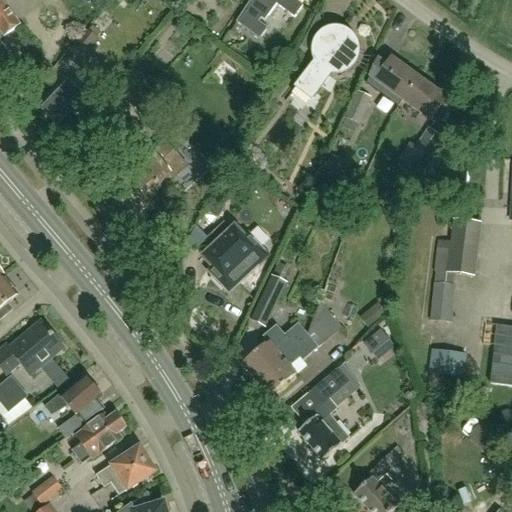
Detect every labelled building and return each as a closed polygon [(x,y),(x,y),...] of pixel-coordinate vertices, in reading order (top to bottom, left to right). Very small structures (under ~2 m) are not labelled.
[(4,0),(0,0),(0,40),(4,38),(19,26),(2,4),(6,1),(4,0)] [(266,32),(255,23),(262,13),(268,17),(276,6),(294,19),(303,7),(298,4),(301,0),(251,0),(235,24),(259,41),(266,32)] [(23,26),(0,43),(0,53),(3,57),(31,37),(23,26)] [(82,60),(98,40),(87,30),(71,51),(82,60)] [(311,100),(331,73),(336,74),(341,73),(346,71),(350,69),(353,65),(356,61),(357,56),(358,51),(357,46),(355,41),(352,37),(349,34),(344,31),(340,30),(335,30),(330,30),(325,32),(321,35),(318,39),(315,43),(314,48),(314,53),(315,58),(316,62),(296,88),(311,100)] [(399,108),(404,102),(403,101),(419,80),(392,60),(376,82),(380,84),(375,91),(399,108)] [(125,101),(141,118),(165,93),(148,78),(125,101)] [(38,108),(54,123),(57,127),(72,112),(76,116),(85,107),(81,103),(84,100),(64,80),(38,108)] [(419,80),(403,101),(404,102),(431,121),(446,100),(419,80)] [(358,92),(346,119),(359,126),(372,99),(358,92)] [(428,129),(415,148),(410,144),(399,161),(418,174),(428,160),(442,139),(428,129)] [(153,152),(126,175),(144,197),(170,175),(174,180),(187,168),(165,142),(153,152)] [(339,186),(347,167),(329,159),(321,178),(339,186)] [(447,273),(474,277),(481,225),(453,222),(447,273)] [(229,294),(269,257),(263,252),(248,235),(245,238),(236,228),(232,232),(225,225),(207,241),(214,248),(202,259),(211,269),(208,271),(229,294)] [(287,284),(283,282),(288,269),(278,265),(259,306),(274,312),(287,284)] [(0,322),(14,311),(9,305),(20,296),(3,276),(0,278),(0,322)] [(321,305),(308,336),(319,349),(343,329),(321,305)] [(31,377),(63,350),(41,322),(9,348),(6,345),(0,349),(0,366),(7,375),(20,364),(31,377)] [(255,383),(308,337),(298,325),(284,337),(277,329),(264,339),(269,344),(241,367),(255,383)] [(370,340),(382,354),(392,345),(379,331),(370,340)] [(319,349),(308,337),(255,383),(269,399),(297,375),(291,368),(300,360),(302,363),(319,349)] [(311,423),(298,434),(323,463),(341,447),(349,440),(328,416),(336,410),(329,402),(350,384),(338,370),(307,396),(318,409),(308,418),(311,423)] [(0,386),(0,403),(8,413),(28,398),(11,377),(0,386)] [(103,411),(96,402),(101,398),(99,395),(101,391),(97,387),(93,388),(86,379),(62,399),(60,396),(46,408),(52,416),(68,407),(77,417),(59,430),(65,439),(103,411)] [(102,424),(98,419),(76,436),(82,444),(73,450),(83,463),(91,457),(93,460),(104,451),(121,438),(118,434),(126,428),(116,414),(102,424)] [(501,439),(481,424),(469,440),(489,455),(501,439)] [(104,472),(97,476),(105,489),(112,484),(120,496),(134,487),(137,487),(139,484),(146,479),(149,479),(150,476),(156,473),(154,470),(154,466),(151,462),(148,460),(140,448),(103,471),(104,472)] [(369,511),(393,511),(398,508),(377,484),(386,476),(378,467),(364,480),(367,484),(355,496),(369,511)] [(29,511),(35,511),(42,507),(43,508),(63,492),(53,479),(32,495),(33,496),(23,504),(29,511)] [(166,511),(164,504),(151,507),(147,494),(123,511),(166,511)]
